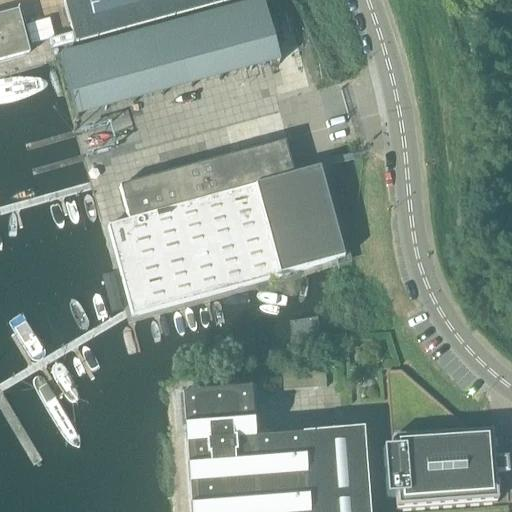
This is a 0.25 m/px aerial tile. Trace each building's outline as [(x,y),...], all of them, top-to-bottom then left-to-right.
[(62,0),(74,45),(240,0),(62,0)] [(16,14),(0,18),(0,62),(27,55),(16,14)] [(119,189),(128,223),(293,178),(284,145),(119,189)] [(293,178),(128,223),(107,228),(131,318),(343,261),(318,171),(293,178)] [(282,372),(283,392),(326,389),(325,369),(282,372)] [(472,436),(400,373),(385,374),(391,453),(381,454),(385,502),(395,501),(395,511),(396,511),(496,505),(494,476),(506,476),(505,462),(493,462),(491,434),(472,436)] [(249,393),(181,398),(189,511),(367,511),(362,433),(300,438),(300,439),(275,441),(274,425),(252,427),(249,393)]
